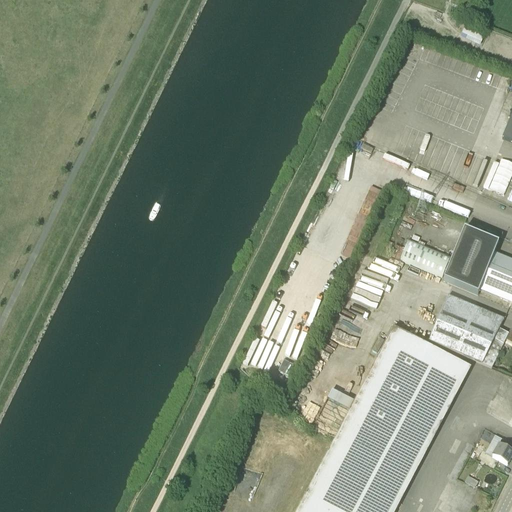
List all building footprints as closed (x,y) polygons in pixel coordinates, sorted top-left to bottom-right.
[(479,48),(486,34),(466,25),(460,39),(479,48)] [(511,143),(511,115),(502,139),(511,143)] [(417,177),(421,168),(358,142),(354,150),(417,177)] [(511,162),(500,159),(490,191),(506,196),(511,177),(511,162)] [(511,261),(494,254),(498,245),(462,231),(451,259),(407,241),(398,264),(478,296),(479,292),(511,304),(511,261)] [(329,251),(327,258),(342,263),(345,256),(329,251)] [(373,268),(370,280),(396,287),(399,275),(373,268)] [(505,318),(448,296),(430,340),(492,367),(505,341),(508,332),(500,327),(505,318)] [(396,511),(471,370),(464,367),(427,347),(393,330),(297,511),(396,511)] [(489,410),(511,420),(511,392),(505,389),(495,411),(490,408),(489,410)] [(349,412),(353,403),(332,392),(327,402),(349,412)] [(507,467),(511,457),(511,453),(497,446),(491,458),(507,467)]
